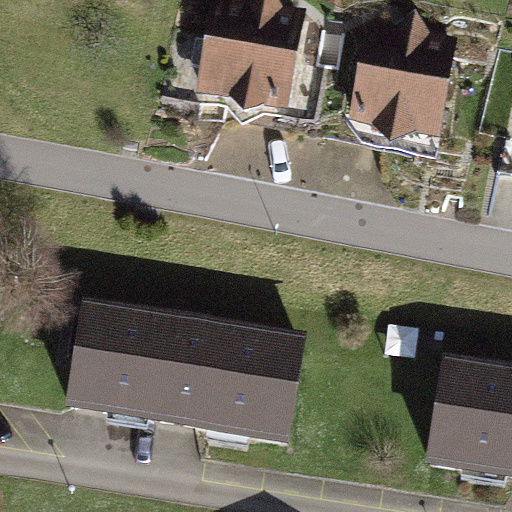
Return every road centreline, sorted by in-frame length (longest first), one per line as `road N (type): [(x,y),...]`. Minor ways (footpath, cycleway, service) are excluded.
road 1 (residential): [(511,261),(0,164)]
road 2 (residential): [(397,511),(0,451)]
